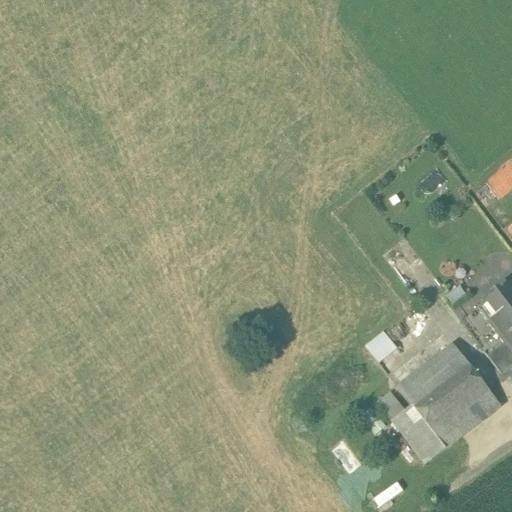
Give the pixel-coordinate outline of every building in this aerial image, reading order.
[(511,163),(486,186),(499,202),(511,190),(511,163)] [(511,283),(478,309),(505,344),(496,350),(511,370),(511,368),(511,283)] [(374,363),(392,347),(379,331),(360,346),(374,363)] [(454,346),(399,388),(411,405),(467,363),(454,346)] [(496,350),(487,358),(501,377),(511,370),(496,350)] [(467,363),(411,405),(413,407),(429,429),(485,388),(467,363)] [(485,388),(429,429),(446,451),(501,409),(485,388)] [(391,394),(378,403),(392,423),(405,413),(391,394)] [(405,413),(392,423),(425,466),(446,451),(429,429),(413,407),(405,413)] [(394,481),(369,498),(375,508),(400,491),(394,481)]
